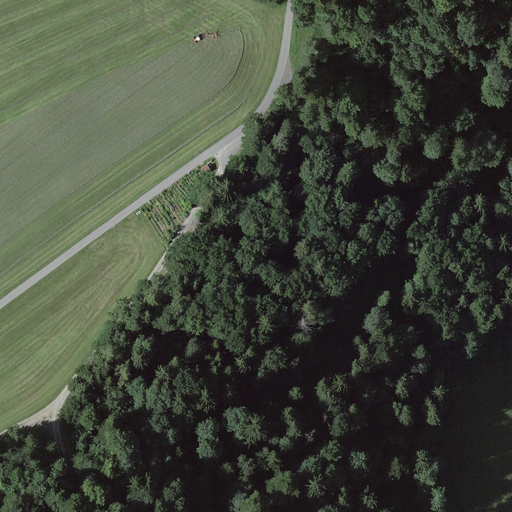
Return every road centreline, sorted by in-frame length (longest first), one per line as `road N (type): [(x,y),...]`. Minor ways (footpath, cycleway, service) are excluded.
road 1 (track): [(511,90),(476,95),(439,141),(353,320),(315,363),(257,414),(245,411),(235,390),(226,342)]
road 2 (track): [(263,511),(215,481),(208,444),(226,342),(287,221),(298,165),(304,104),(300,86),(280,66)]
road 3 (unclassified): [(292,0),(280,66),(257,114),(0,305)]
road 4 (track): [(234,136),(215,180),(56,399)]
